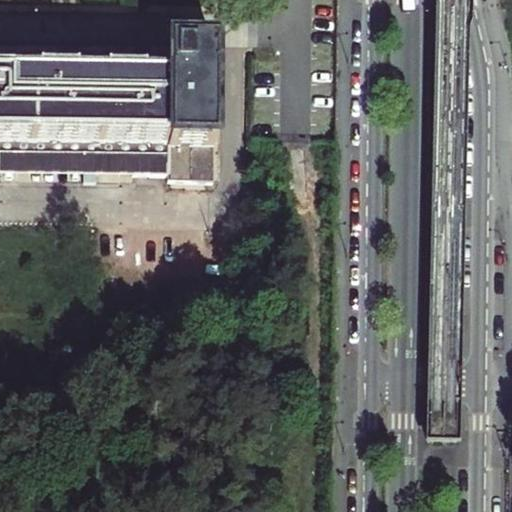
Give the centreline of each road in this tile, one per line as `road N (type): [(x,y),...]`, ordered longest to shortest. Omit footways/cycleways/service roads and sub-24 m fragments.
road 1 (track): [(310,511),(315,269),(295,45),(233,30)]
road 2 (residential): [(477,388),(482,79),(467,0)]
road 3 (residential): [(377,0),(370,383)]
road 4 (residential): [(370,383),(370,511)]
road 5 (residential): [(476,511),(477,388)]
